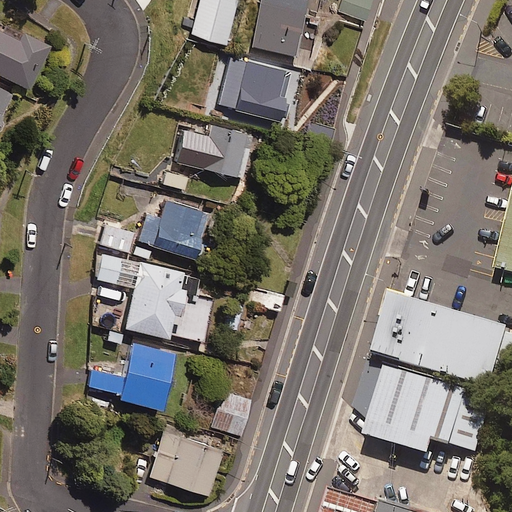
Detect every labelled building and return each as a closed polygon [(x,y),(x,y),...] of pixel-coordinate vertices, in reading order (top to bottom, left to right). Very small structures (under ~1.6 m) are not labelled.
[(200,0),(192,33),(226,42),(237,0),(200,0)] [(307,12),(309,0),(260,0),(252,45),(297,54),(298,48),(307,12)] [(309,0),(307,12),(318,15),(320,0),(309,0)] [(371,0),(340,0),(336,11),(364,20),(371,0)] [(318,15),(307,12),(298,48),(311,50),(318,15)] [(18,41),(0,31),(0,77),(25,90),(48,47),(22,34),(18,41)] [(283,72),(229,60),(218,109),(279,122),(284,99),(277,98),(283,72)] [(0,117),(11,96),(0,90),(0,117)] [(334,130),(311,123),(306,139),(329,146),(334,130)] [(207,138),(197,135),(193,153),(188,152),(186,162),(200,165),(199,169),(240,179),(250,137),(210,127),(207,138)] [(184,177),(163,173),(160,185),(181,190),(184,177)] [(511,181),(491,267),(511,272),(511,181)] [(206,215),(163,202),(158,219),(145,215),(136,243),(192,260),(206,215)] [(132,234),(104,225),(98,244),(126,253),(132,234)] [(184,294),(192,296),(197,276),(98,255),(93,280),(133,288),(124,330),(166,339),(169,325),(177,327),(184,294)] [(284,296),(258,289),(254,305),(280,312),(284,296)] [(506,325),(387,289),(370,350),(489,386),(506,325)] [(173,355),(132,345),(123,378),(92,370),(87,387),(119,395),(117,401),(159,412),(173,355)] [(490,392),(382,362),(361,432),(426,452),(430,438),(476,452),(490,392)] [(218,401),(210,427),(240,436),(250,400),(231,394),(228,403),(218,401)] [(221,452),(164,432),(148,478),(205,498),(221,452)]
